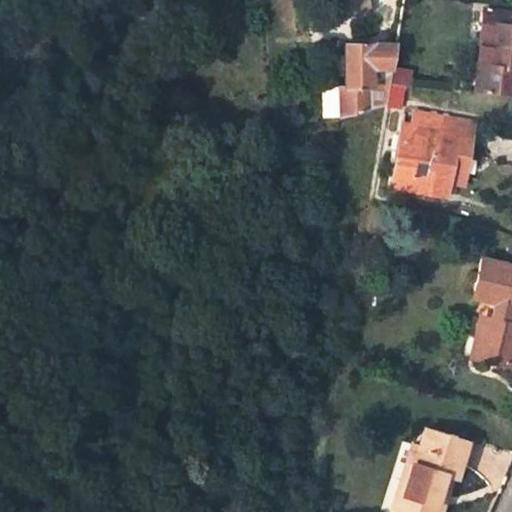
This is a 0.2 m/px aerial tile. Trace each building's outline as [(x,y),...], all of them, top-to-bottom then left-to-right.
[(511,9),(480,7),(474,63),(479,64),(474,93),(511,96),(511,9)] [(344,42),(344,85),(336,85),(337,120),(371,110),(371,87),(386,87),(387,84),(394,43),(344,42)] [(382,108),(400,109),(402,92),(409,93),(410,86),(387,84),(386,87),(382,108)] [(426,189),(439,116),(412,111),(410,124),(400,123),(389,184),(426,189)] [(445,193),(449,168),(452,151),(467,153),(472,121),(439,116),(426,189),(445,193)] [(464,170),(467,153),(452,151),(449,168),(464,170)] [(511,269),(490,262),(480,299),(504,307),(499,323),(495,322),(484,361),(511,369),(511,269)] [(415,447),(400,495),(417,501),(413,511),(444,511),(445,511),(438,508),(442,495),(449,498),(455,479),(460,480),(471,447),(426,432),(421,448),(415,447)] [(413,511),(417,501),(400,495),(394,511),(395,511),(413,511)] [(449,498),(442,495),(438,508),(445,511),(449,498)]
